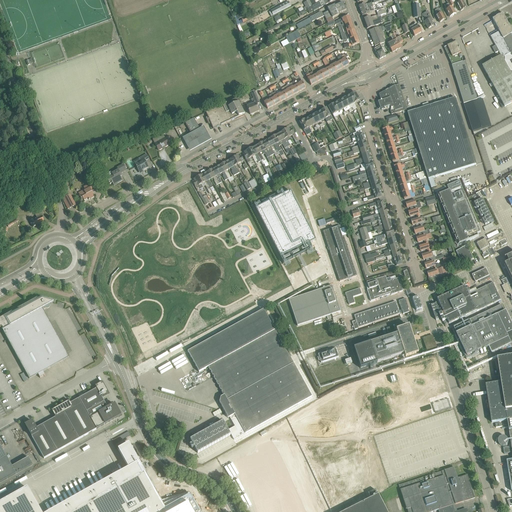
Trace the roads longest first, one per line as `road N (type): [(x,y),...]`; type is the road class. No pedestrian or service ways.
road 1 (residential): [(419,282),(369,132),(373,78)]
road 2 (secondary): [(154,187),(339,86)]
road 3 (unclassified): [(61,224),(0,32)]
road 4 (unclassified): [(234,511),(215,483),(159,455),(116,360)]
road 5 (unclassified): [(494,511),(442,350)]
road 6 (secondary): [(373,78),(506,2)]
road 7 (secondary): [(497,0),(370,69)]
road 8 (unclassified): [(116,360),(0,426)]
road 9 (unknown): [(454,89),(479,166),(434,180)]
road 10 (unknown): [(511,320),(486,267),(423,292)]
